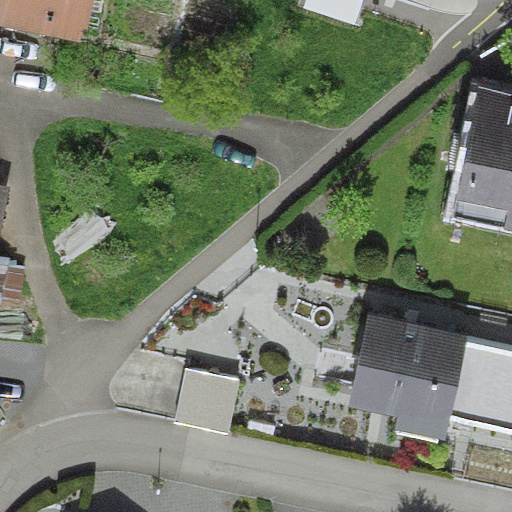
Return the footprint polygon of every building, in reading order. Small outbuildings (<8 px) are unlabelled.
[(47,27),(74,33),(80,0),(11,0),(6,25),(46,33),(47,27)] [(363,0),(362,0),(306,0),(304,7),(354,24),(363,0)] [(511,96),(477,90),(457,188),(506,198),(502,217),(511,219),(511,96)] [(0,237),(9,195),(0,190),(0,237)] [(442,414),(458,339),(365,319),(350,394),(442,414)] [(223,433),(234,380),(182,369),(171,422),(223,433)]
